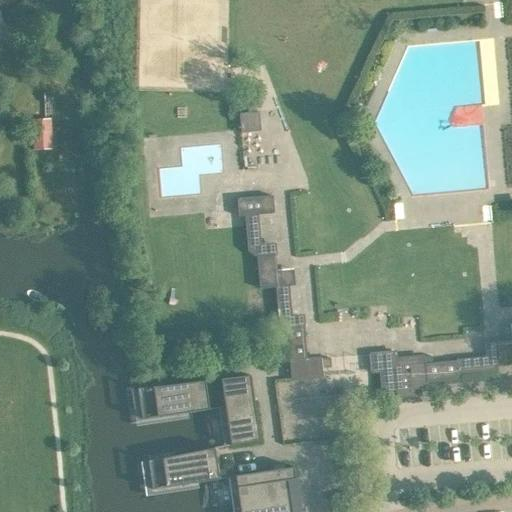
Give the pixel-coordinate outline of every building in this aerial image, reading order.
[(240,133),(241,133),(260,131),(258,111),(239,113),(240,133)] [(30,120),(32,149),(51,148),(50,119),(30,120)] [(290,359),(292,378),(322,376),(322,373),(321,367),(330,367),(329,358),(321,359),(321,358),(305,360),(302,326),(305,326),(303,314),(291,315),(289,286),(295,285),(293,269),(276,271),(275,255),(276,254),(275,242),(260,244),(258,215),(274,213),(272,195),(236,199),(238,216),(244,216),(247,250),(254,256),(256,256),(259,288),(275,287),(278,321),(285,327),(287,327),(290,359)] [(396,351),(369,354),(370,363),(379,362),(380,370),(382,388),(382,390),(392,389),(396,389),(397,396),(412,395),(411,387),(421,387),(426,386),(426,381),(427,381),(457,378),(457,371),(491,368),(498,361),(497,360),(511,358),(511,323),(510,324),(511,341),(496,342),(496,341),(484,342),(485,356),(456,359),(456,360),(424,363),(423,355),(396,357),(396,351)] [(230,443),(259,439),(249,375),(221,377),(225,403),(224,403),(230,443)] [(141,419),(187,412),(210,409),(206,379),(207,379),(206,378),(136,388),(141,419)] [(151,489),(197,482),(218,479),(214,450),(147,460),(151,489)] [(239,505),(296,496),(293,466),(234,475),(239,505)] [(297,511),(297,505),(296,496),(239,505),(239,511),(297,511)]
